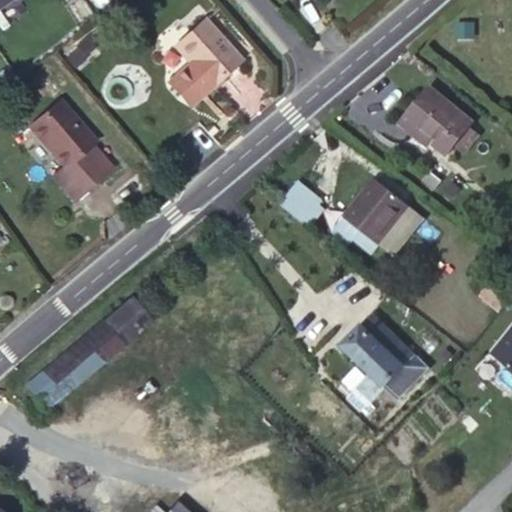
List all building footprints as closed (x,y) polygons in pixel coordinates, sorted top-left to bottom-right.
[(243,62),(206,20),(176,48),(213,88),(243,62)] [(431,88),(405,120),(447,155),(473,123),(431,88)] [(93,143),(58,99),(30,123),(65,165),(53,175),(73,199),(109,170),(90,146),(93,143)] [(344,217),(376,244),(407,207),(375,180),(344,217)] [(300,181),(280,206),(305,226),(307,223),(322,235),(333,223),(322,204),(324,201),(300,181)] [(407,207),(376,244),(391,256),(421,218),(407,207)] [(511,289),(496,277),(481,295),(500,310),(511,295),(511,289)] [(131,299),(27,385),(46,407),(150,321),(131,299)] [(398,399),(428,369),(374,316),(373,315),(343,345),(398,399)] [(511,330),(492,355),(511,371),(511,330)] [(186,511),(177,503),(167,511),(186,511)]
